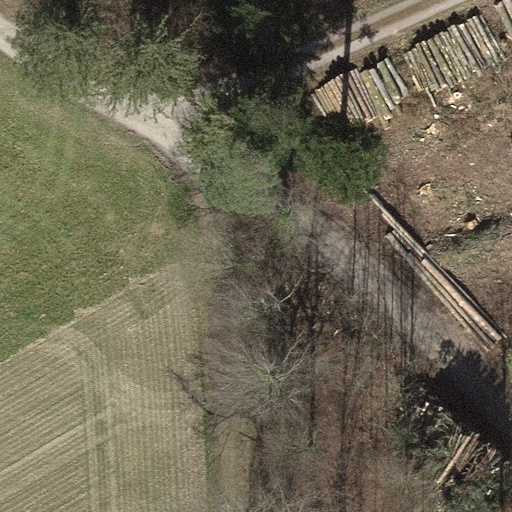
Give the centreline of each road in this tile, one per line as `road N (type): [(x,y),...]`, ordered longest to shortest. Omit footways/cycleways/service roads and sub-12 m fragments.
road 1 (track): [(0,30),(171,137),(430,346),(511,433)]
road 2 (track): [(171,137),(484,0)]
